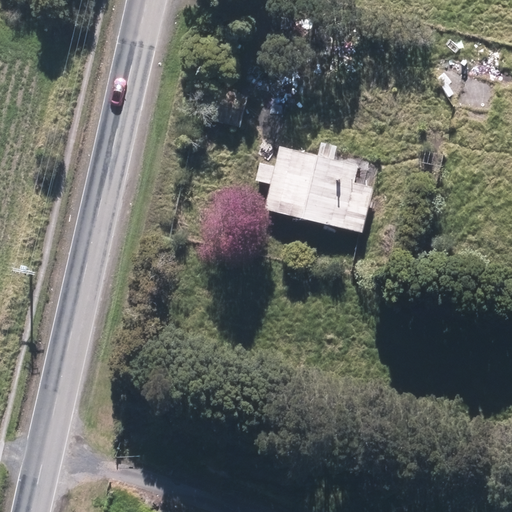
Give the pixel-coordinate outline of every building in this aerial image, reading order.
[(440,48),(433,71),(456,118),(446,151),(479,161),(507,68),(440,48)] [(281,53),(263,56),(268,95),(286,92),(281,53)] [(424,73),(406,84),(428,120),(447,108),(424,73)] [(210,120),(241,128),(249,97),(218,90),(210,120)] [(447,134),(424,130),(415,184),(438,188),(447,134)] [(507,132),(496,130),(491,150),(502,152),(507,132)] [(265,210),(363,233),(374,189),(355,185),(360,165),(338,160),(341,148),(318,142),(315,154),(280,146),(275,167),(260,163),(257,181),(271,184),(265,210)] [(444,199),(428,197),(425,218),(441,219),(444,199)] [(481,233),(469,230),(467,237),(479,241),(481,233)]
